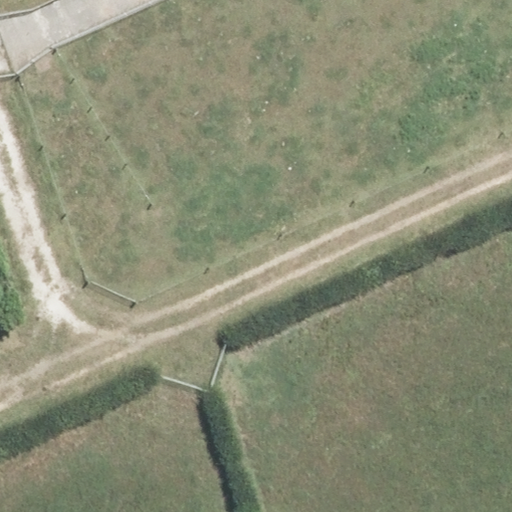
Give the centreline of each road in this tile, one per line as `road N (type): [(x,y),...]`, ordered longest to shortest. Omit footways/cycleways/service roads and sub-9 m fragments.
road 1 (track): [(0,400),(511,168)]
road 2 (track): [(0,199),(58,372)]
